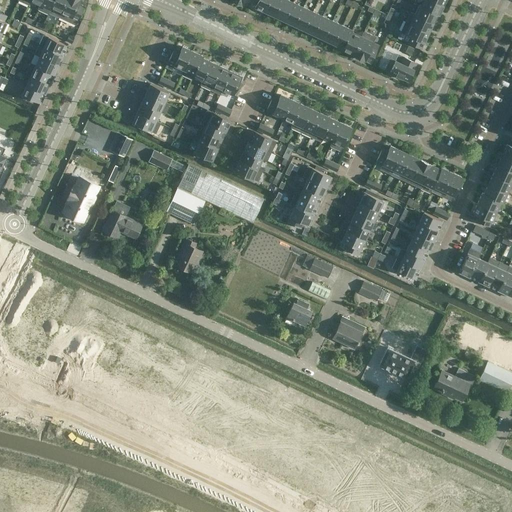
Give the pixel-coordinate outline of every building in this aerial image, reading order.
[(38,9),(42,0),(30,0),(28,4),(29,4),(30,0),(40,4),(38,9)] [(48,13),(54,0),(42,0),(38,9),(48,13)] [(58,16),(66,0),(54,0),(48,13),(49,12),(58,16)] [(79,0),(66,0),(58,16),(76,24),(84,7),(78,4),(79,0)] [(265,11),(270,0),(250,0),(250,2),(256,5),(255,7),(265,11)] [(275,16),(282,0),(270,0),(265,11),(275,16)] [(284,21),(293,2),(287,0),(282,0),(275,16),(284,21)] [(443,5),(431,0),(423,0),(421,6),(419,5),(439,14),(439,13),(440,13),(439,13),(440,11),(441,11),(440,11),(443,5)] [(294,25),(303,7),(293,2),(284,21),(294,25)] [(439,15),(439,14),(419,5),(414,14),(433,23),(433,22),(434,22),(433,21),(434,20),(435,19),(434,19),(437,14),(439,15)] [(304,30),(313,12),(303,7),(294,25),(304,30)] [(390,7),(388,13),(393,16),(396,10),(390,7)] [(380,12),(375,9),(373,13),(372,15),(378,17),(380,12)] [(314,34),(322,16),(313,12),(304,30),(314,34)] [(391,21),(393,16),(388,13),(385,19),(391,21)] [(430,28),(433,23),(414,14),(410,23),(406,21),(406,22),(428,32),(429,31),(430,29),(430,28)] [(324,39),(332,21),(322,16),(314,34),(324,39)] [(20,22),(14,19),(12,25),(17,27),(20,22)] [(333,44),(342,25),(332,21),(324,39),(333,44)] [(428,33),(428,32),(406,22),(401,32),(411,36),(408,42),(421,48),(427,36),(427,35),(428,34),(428,33)] [(342,50),(352,30),(342,25),(333,44),(343,48),(342,50)] [(353,55),(364,32),(363,32),(361,36),(351,32),(352,30),(342,50),(353,55)] [(373,43),(375,37),(364,32),(353,55),(370,63),(379,45),(373,43)] [(45,35),(40,45),(62,55),(63,54),(64,52),(67,45),(45,35)] [(489,95),(511,46),(511,44),(499,38),(475,89),(489,95)] [(62,55),(40,45),(44,47),(40,56),(58,65),(60,60),(61,60),(60,60),(61,58),(62,58),(62,57),(62,55)] [(406,52),(412,54),(415,49),(409,46),(406,52)] [(182,74),(193,51),(191,51),(192,51),(191,50),(191,51),(189,50),(189,49),(189,50),(182,47),(180,52),(174,49),(166,66),(173,70),(175,65),(184,69),(182,74)] [(192,78),(202,56),(201,55),(199,54),(193,51),(182,74),(192,78)] [(395,74),(408,80),(416,63),(399,55),(396,61),(391,58),(385,70),(392,73),(394,74),(395,74)] [(58,65),(40,56),(36,65),(31,63),(54,74),(55,72),(55,71),(56,70),(56,69),(58,65)] [(201,85),(211,62),(210,62),(210,61),(208,60),(202,58),(203,56),(202,56),(192,78),(192,79),(193,76),(202,80),(200,85),(201,85)] [(211,89),(221,67),(220,66),(218,65),(211,62),(201,85),(211,89)] [(54,74),(31,63),(27,73),(49,84),(52,78),(52,77),(53,75),(53,76),(53,75),(54,74)] [(220,94),(231,71),(230,71),(230,70),(230,71),(228,70),(228,69),(227,69),(227,70),(221,67),(211,89),(220,94)] [(241,76),(231,71),(220,94),(221,94),(223,90),(233,94),(241,76)] [(49,84),(27,73),(26,74),(31,76),(26,85),(45,94),(47,88),(48,86),(49,84)] [(161,77),(158,83),(171,89),(174,83),(161,77)] [(147,91),(146,93),(168,104),(169,103),(164,101),(169,92),(150,84),(148,88),(148,89),(147,91)] [(45,94),(26,85),(22,95),(40,103),(43,97),(44,96),(43,96),(44,94),(44,95),(45,94),(44,94),(45,94)] [(168,104),(146,93),(145,95),(144,95),(145,96),(144,97),(143,98),(144,98),(141,102),(164,113),(168,104)] [(284,118),(292,100),(291,99),(289,98),(288,98),(281,95),(278,100),(272,97),(266,110),(284,118)] [(291,127),(302,104),(301,104),(300,104),(299,103),(298,103),(292,100),(284,118),(293,123),(291,127)] [(164,113),(141,102),(141,104),(141,103),(141,104),(140,106),(139,106),(140,106),(137,112),(160,123),(160,122),(155,120),(160,111),(164,113)] [(228,116),(231,110),(218,104),(215,110),(228,116)] [(301,132),(312,109),(311,109),(311,108),(310,108),(308,107),(302,104),(291,127),(301,132)] [(191,107),(188,112),(192,114),(194,115),(196,109),(191,107)] [(311,136),(321,114),(320,113),(318,112),(312,109),(301,132),(311,136)] [(208,121),(226,130),(228,124),(229,124),(230,122),(230,120),(208,110),(203,120),(207,122),(208,121)] [(155,133),(160,123),(137,112),(137,113),(136,113),(135,115),(135,116),(132,122),(155,133)] [(321,141),(331,118),(330,118),(330,117),(330,118),(328,117),(328,116),(321,114),(311,136),(321,141)] [(330,145),(341,123),(340,122),(338,121),(337,121),(331,118),(321,141),(323,137),(332,141),(330,145)] [(225,131),(226,130),(208,121),(207,122),(203,131),(221,140),(224,134),(225,132),(225,131)] [(273,129),(260,123),(257,129),(270,136),(273,129)] [(341,150),(351,128),(341,123),(330,145),(341,150)] [(221,141),(221,140),(203,131),(199,129),(194,139),(198,141),(217,149),(219,144),(220,144),(220,142),(221,142),(221,141)] [(251,135),(248,141),(266,149),(266,150),(270,152),(275,141),(252,131),(252,132),(251,132),(252,132),(251,134),(250,135),(251,135)] [(184,135),(183,134),(179,132),(176,138),(182,140),(184,135)] [(132,139),(120,134),(112,150),(124,156),(132,139)] [(198,141),(194,151),(212,160),(215,153),(216,151),(217,151),(216,150),(217,149),(198,141)] [(266,149),(248,141),(247,142),(246,144),(243,151),(261,159),(266,150),(266,149)] [(511,146),(511,147),(507,144),(506,146),(505,148),(502,154),(511,159),(511,146)] [(380,168),(390,173),(401,151),(400,150),(399,150),(397,149),(390,146),(388,151),(382,148),(376,161),(382,164),(380,168)] [(148,161),(166,170),(171,159),(153,151),(148,161)] [(261,159),(243,151),(243,152),(242,151),(242,152),(242,154),(241,154),(239,160),(257,169),(257,168),(261,159)] [(400,178),(410,155),(409,155),(409,154),(409,155),(407,154),(407,153),(407,154),(401,151),(390,173),(392,169),(401,173),(399,178),(400,178)] [(312,160),(314,156),(314,154),(309,152),(306,157),(312,160)] [(511,159),(502,154),(501,155),(501,156),(500,158),(497,164),(511,170),(511,159)] [(410,182),(420,160),(419,159),(417,158),(410,155),(400,178),(410,182)] [(174,157),(171,164),(183,170),(187,164),(174,157)] [(339,165),(326,159),(323,165),(336,171),(339,165)] [(257,169),(239,160),(238,161),(238,162),(237,164),(234,170),(257,181),(262,170),(257,168),(257,169)] [(420,188),(431,165),(430,164),(428,163),(427,163),(420,160),(410,182),(420,188)] [(166,210),(179,216),(194,223),(205,199),(252,222),(263,199),(188,163),(166,210)] [(511,182),(511,180),(511,170),(497,164),(497,165),(496,165),(497,166),(496,167),(495,168),(496,168),(493,174),(511,182)] [(115,165),(109,180),(113,182),(120,167),(115,165)] [(430,192),(442,168),(441,168),(440,169),(439,169),(438,168),(437,168),(431,165),(420,188),(430,192)] [(328,181),(331,176),(308,166),(304,175),(326,186),(327,184),(328,184),(327,184),(328,182),(329,181),(328,181)] [(441,195),(451,172),(450,172),(448,171),(448,170),(448,171),(442,168),(430,192),(431,192),(433,186),(442,190),(440,195),(441,195)] [(462,177),(451,172),(441,195),(451,200),(462,177)] [(507,192),(511,182),(493,174),(492,175),(491,177),(491,178),(488,184),(507,192)] [(326,186),(304,175),(303,176),(308,178),(304,186),(299,184),(299,185),(322,195),(324,191),(324,190),(325,188),(326,188),(325,188),(326,186)] [(82,220),(94,194),(98,186),(80,178),(75,188),(74,187),(74,186),(66,202),(67,202),(67,201),(69,202),(64,212),(82,221),(82,220)] [(378,191),(381,185),(368,178),(365,185),(378,191)] [(502,202),(507,192),(488,184),(488,185),(487,185),(488,185),(487,187),(486,187),(484,193),(482,192),(482,193),(502,202)] [(321,196),(322,195),(299,185),(295,194),(317,205),(320,199),(321,199),(320,199),(321,197),(322,196),(321,196)] [(145,204),(154,208),(161,196),(151,192),(145,204)] [(360,201),(359,202),(378,211),(383,201),(364,192),(361,198),(361,199),(360,201)] [(502,202),(482,193),(481,193),(481,194),(480,196),(478,202),(496,211),(500,202),(502,202)] [(315,211),(317,205),(295,194),(294,195),(299,197),(294,206),(313,215),(313,214),(314,214),(314,213),(313,213),(314,211),(315,211)] [(412,206),(413,202),(414,201),(409,198),(406,204),(412,206)] [(117,201),(103,230),(117,237),(120,230),(135,238),(142,224),(134,220),(138,211),(129,207),(117,201)] [(378,211),(359,202),(359,204),(358,204),(358,205),(357,206),(357,207),(355,211),(373,220),(378,211)] [(489,226),(496,211),(478,202),(477,203),(476,205),(476,206),(473,212),(479,215),(476,220),(489,226)] [(312,216),(313,215),(294,206),(287,221),(300,227),(302,222),(308,225),(311,218),(312,218),(311,218),(312,216),(313,216),(312,216)] [(436,207),(433,213),(446,219),(449,213),(436,207)] [(373,220),(355,211),(353,216),(352,218),(352,219),(351,221),(369,229),(373,220)] [(442,221),(424,212),(419,222),(437,231),(438,230),(438,229),(439,227),(442,221)] [(369,229),(351,221),(348,227),(347,229),(346,230),(365,239),(369,229)] [(437,233),(437,231),(419,222),(415,232),(433,240),(435,235),(435,236),(436,235),(435,235),(436,233),(437,233)] [(357,254),(365,239),(346,230),(346,231),(345,232),(346,232),(345,233),(344,234),(345,234),(341,241),(347,243),(345,248),(357,254)] [(431,245),(433,240),(415,232),(411,241),(429,249),(430,247),(431,245)] [(181,253),(176,263),(175,265),(191,272),(191,271),(197,257),(198,258),(202,251),(194,247),(196,243),(185,238),(178,252),(181,253)] [(428,251),(429,249),(411,241),(406,250),(402,248),(402,249),(424,259),(427,253),(428,251)] [(424,259),(402,249),(397,258),(420,268),(422,264),(422,263),(423,261),(423,262),(424,261),(423,261),(424,259)] [(469,276),(479,253),(469,249),(459,271),(465,274),(465,275),(466,275),(468,275),(468,276),(469,276)] [(479,281),(487,262),(478,258),(480,254),(479,253),(469,276),(470,277),(472,278),(473,278),(479,281)] [(333,266),(315,258),(310,269),(328,277),(333,266)] [(420,268),(397,258),(393,268),(415,279),(418,272),(419,272),(418,272),(419,270),(420,270),(419,270),(420,268)] [(488,285),(497,267),(499,262),(489,258),(487,262),(479,281),(481,282),(483,283),(488,285)] [(498,289),(506,271),(497,267),(488,285),(489,285),(489,286),(490,286),(491,287),(492,287),(498,289)] [(508,294),(511,284),(511,268),(508,267),(506,271),(498,289),(499,290),(498,290),(499,290),(501,291),(508,294)] [(311,280),(307,290),(325,298),(329,289),(311,280)] [(376,301),(382,290),(363,281),(358,292),(376,301)] [(304,326),(311,310),(293,302),(287,317),(304,325),(304,326)] [(354,349),(362,332),(342,322),(337,332),(335,332),(332,338),(354,349)] [(389,344),(380,361),(408,374),(411,367),(416,370),(427,346),(418,342),(412,355),(389,344)] [(507,391),(509,388),(511,380),(511,371),(488,360),(479,379),(507,391)] [(462,400),(463,398),(469,384),(471,385),(475,376),(476,376),(458,367),(454,376),(441,370),(434,387),(442,390),(441,392),(453,398),(454,396),(462,400)] [(323,484),(315,499),(324,504),(332,489),(323,484)] [(332,489),(324,504),(332,509),(341,494),(332,489)] [(332,509),(337,511),(341,511),(349,499),(341,494),(332,509)] [(349,499),(341,511),(352,511),(357,504),(349,499)] [(377,502),(371,511),(384,511),(381,510),(384,506),(377,502)]
